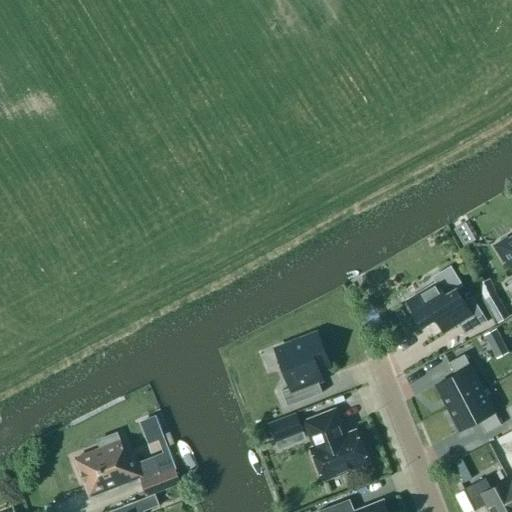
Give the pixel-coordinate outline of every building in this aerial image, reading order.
[(465,223),(454,229),(464,247),(475,240),(465,223)] [(503,263),(506,261),(511,270),(511,237),(508,240),(506,237),(493,245),(503,263)] [(463,301),(456,289),(445,296),(436,282),(406,301),(422,328),(436,320),(444,333),(458,324),(465,336),(488,322),(472,296),(463,301)] [(498,323),(509,317),(495,293),(484,300),(498,323)] [(373,303),(358,312),(372,335),(387,325),(373,303)] [(496,330),(484,336),(489,345),(496,359),(508,352),(501,339),(496,330)] [(290,388),(281,392),(287,407),(322,394),(317,382),(322,380),(316,365),(327,360),(317,334),(275,351),(290,388)] [(470,367),(464,355),(448,363),(454,376),(435,386),(447,409),(483,390),(471,367),(470,367)] [(483,390),(447,409),(459,431),(478,421),(485,434),(501,426),(494,413),(483,390)] [(296,413),(268,424),(275,443),(303,432),(296,413)] [(314,452),(310,453),(323,489),(373,469),(359,434),(347,439),(337,413),(303,426),(314,452)] [(120,442),(75,459),(89,497),(141,476),(134,456),(126,459),(120,442)] [(461,458),(454,462),(464,483),(472,479),(461,458)] [(141,482),(146,496),(188,480),(182,465),(141,482)] [(488,504),(491,511),(511,511),(511,487),(508,480),(492,488),(487,477),(465,488),(477,510),(488,504)] [(143,511),(159,506),(155,495),(110,511),(143,511)] [(386,511),(382,501),(354,511),(353,511),(349,500),(317,511),(386,511)]
